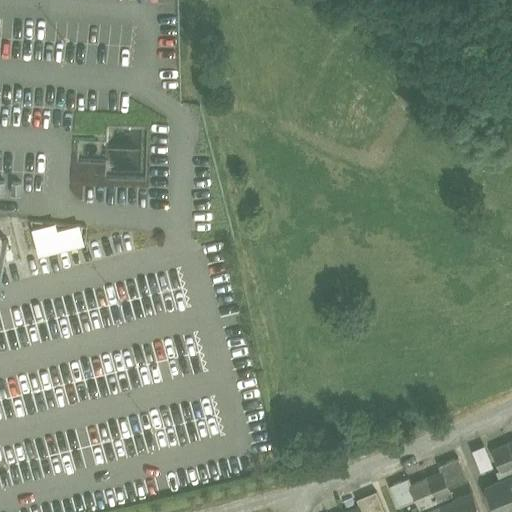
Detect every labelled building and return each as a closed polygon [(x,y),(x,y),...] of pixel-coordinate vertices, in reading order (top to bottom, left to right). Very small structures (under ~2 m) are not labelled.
[(42,235),(44,251),(91,246),(88,220),(37,226),(36,217),(28,218),(30,237),(42,235)] [(501,480),(487,486),(497,511),(505,511),(511,509),(511,451),(509,444),(509,443),(493,450),(501,469),(498,473),(501,480)] [(480,511),(473,492),(456,499),(452,490),(451,490),(449,487),(467,479),(458,457),(439,465),(442,471),(427,477),(441,511),(480,511)] [(441,511),(427,477),(427,478),(412,484),(409,477),(390,485),(399,506),(417,499),(419,503),(418,504),(422,511),(441,511)] [(382,511),(385,511),(377,490),(357,498),(360,505),(345,511),(344,511),(382,511)]
